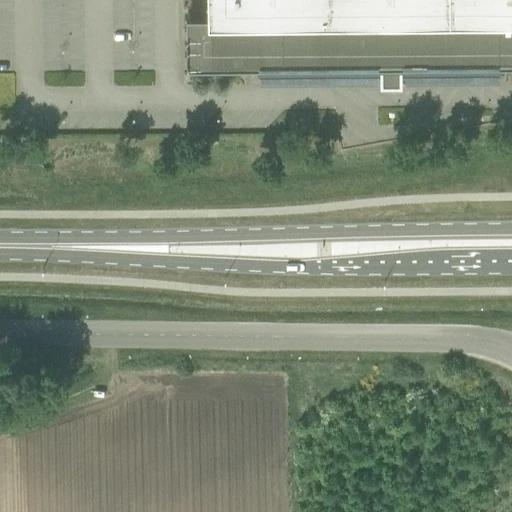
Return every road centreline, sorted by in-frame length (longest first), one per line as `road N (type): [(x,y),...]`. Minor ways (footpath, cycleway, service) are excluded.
road 1 (unclassified): [(511,355),(460,343),(0,334)]
road 2 (secondary): [(0,255),(247,269),(511,266)]
road 3 (secondary): [(511,230),(0,247)]
